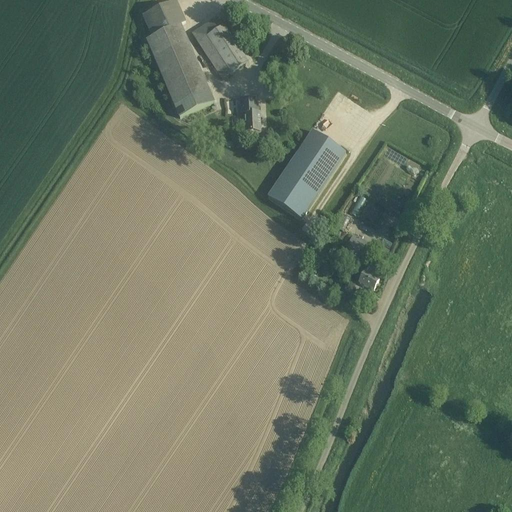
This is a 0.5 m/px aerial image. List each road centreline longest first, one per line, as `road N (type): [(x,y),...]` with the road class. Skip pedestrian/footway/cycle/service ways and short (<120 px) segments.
road 1 (unclassified): [(299,511),(388,302),(475,127)]
road 2 (unclassified): [(475,127),(236,0)]
road 3 (unknown): [(193,0),(192,26),(222,80),(247,74),(283,24)]
